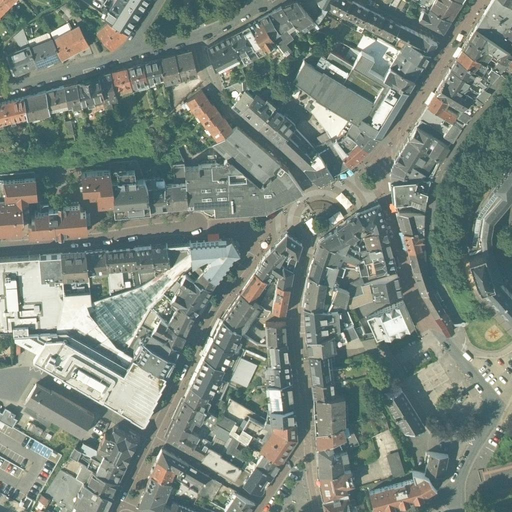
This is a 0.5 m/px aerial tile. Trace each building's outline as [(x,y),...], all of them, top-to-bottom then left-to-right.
[(6,0),(0,0),(0,13),(10,4),(6,0)] [(298,15),(289,0),(281,4),(298,27),(305,22),(299,15),(298,15)] [(305,9),(297,0),(289,0),(298,15),(299,15),(305,22),(312,17),(305,9)] [(351,0),(331,0),(328,6),(344,14),(351,0)] [(368,8),(352,0),(351,0),(344,14),(360,23),(368,8)] [(461,2),(457,0),(434,0),(432,5),(430,8),(451,20),(461,2)] [(511,9),(500,0),(492,0),(485,13),(511,32),(511,9)] [(511,0),(500,0),(511,9),(511,0)] [(74,12),(66,3),(60,7),(69,17),(74,12)] [(274,8),(291,30),(297,26),(298,27),(281,4),(274,8)] [(291,30),(274,8),(259,16),(271,33),(275,38),(278,41),(282,38),(291,30)] [(384,16),(368,8),(360,23),(376,31),(384,16)] [(451,20),(430,8),(430,9),(427,13),(423,11),(419,20),(423,22),(443,33),(451,20)] [(511,32),(485,13),(478,25),(488,32),(489,31),(511,45),(511,32)] [(271,33),(259,16),(248,23),(261,41),(262,42),(264,41),(262,38),(271,33)] [(400,25),(384,16),(376,31),(392,39),(394,35),(400,25)] [(127,31),(108,19),(96,30),(98,32),(100,34),(111,46),(127,31)] [(248,23),(242,27),(254,45),(258,52),(261,51),(257,44),(261,41),(248,23)] [(79,25),(53,38),(52,37),(52,39),(62,57),(62,56),(81,46),(82,47),(88,44),(89,44),(79,25)] [(91,25),(87,29),(94,41),(100,34),(98,32),(96,30),(91,25)] [(394,35),(412,44),(430,54),(436,44),(424,38),(424,37),(400,25),(394,35)] [(488,32),(478,25),(475,30),(510,55),(511,51),(511,45),(489,31),(488,32)] [(23,27),(13,35),(17,41),(19,39),(24,46),(29,44),(23,27)] [(242,27),(229,33),(242,54),(244,58),(243,59),(245,63),(252,59),(245,46),(249,43),(251,47),(254,45),(242,27)] [(511,56),(510,55),(475,30),(468,40),(507,67),(511,63),(511,62),(511,56)] [(229,33),(207,45),(215,68),(242,54),(229,33)] [(414,81),(424,64),(407,54),(370,34),(361,50),(390,66),(389,66),(395,69),(414,81)] [(52,37),(30,45),(37,64),(54,58),(55,59),(62,57),(52,39),(52,37)] [(275,38),(265,45),(271,54),(275,51),(277,53),(282,50),(280,48),(282,47),(279,43),(278,41),(275,38)] [(283,40),(279,43),(282,47),(286,51),(291,47),(285,39),(283,40)] [(504,71),(507,67),(468,40),(462,50),(500,76),(504,71)] [(328,44),(322,41),(318,48),(319,48),(320,47),(324,50),(328,44)] [(24,46),(8,52),(15,70),(36,62),(37,64),(30,45),(29,44),(24,46)] [(407,54),(424,64),(430,54),(412,44),(407,54)] [(313,49),(306,45),(300,55),(309,61),(310,61),(311,61),(312,60),(313,59),(319,48),(318,48),(315,46),(313,49)] [(191,49),(175,53),(181,76),(197,73),(191,49)] [(352,65),(342,82),(394,114),(407,91),(399,86),(401,84),(391,78),(390,81),(383,77),(389,66),(390,66),(373,57),(364,52),(361,50),(355,60),(350,56),(347,62),(352,65)] [(500,76),(462,50),(456,60),(492,83),(493,84),(496,80),(500,76)] [(175,53),(159,57),(163,75),(165,81),(165,80),(180,77),(181,77),(181,76),(175,53)] [(159,57),(142,61),(147,79),(163,75),(159,57)] [(394,114),(342,82),(323,70),(322,71),(304,60),(292,80),(298,83),(297,85),(299,86),(301,87),(314,96),(324,102),(324,103),(330,107),(331,106),(354,121),(379,137),(380,137),(394,114)] [(490,86),(492,83),(456,60),(450,70),(471,82),(471,83),(476,86),(477,86),(484,90),(487,87),(488,88),(490,86)] [(142,61),(126,65),(131,83),(147,79),(142,61)] [(230,63),(219,68),(222,74),(231,69),(233,68),(230,63)] [(126,65),(110,69),(116,91),(115,87),(131,83),(126,65)] [(389,66),(383,77),(390,81),(391,78),(401,84),(399,86),(407,91),(414,81),(395,69),(389,66)] [(110,69),(99,73),(104,92),(105,97),(109,96),(116,94),(116,91),(110,69)] [(231,69),(222,74),(220,74),(223,80),(232,75),(234,74),(231,69)] [(471,82),(450,70),(444,81),(469,97),(473,100),(474,101),(476,98),(478,96),(471,91),(471,90),(470,91),(467,88),(471,83),(471,82)] [(99,73),(76,79),(81,98),(87,97),(88,101),(95,99),(94,95),(103,92),(105,97),(104,92),(99,73)] [(232,75),(223,80),(221,80),(224,85),(235,81),(232,75)] [(224,85),(224,86),(225,88),(222,89),(226,98),(231,104),(240,111),(256,91),(255,90),(252,94),(251,93),(251,94),(245,90),(250,84),(246,76),(235,81),(224,85)] [(76,79),(64,82),(68,101),(72,100),(73,102),(81,100),(81,98),(76,79)] [(469,97),(444,81),(436,95),(448,103),(461,111),(463,112),(473,100),(469,97)] [(64,82),(46,86),(49,105),(68,101),(64,82)] [(297,85),(291,82),(287,94),(297,98),(299,92),(301,87),(299,86),(297,85)] [(46,86),(23,92),(26,110),(27,113),(50,107),(49,105),(46,86)] [(330,138),(334,144),(346,132),(354,121),(331,106),(330,107),(324,103),(324,102),(314,96),(301,87),(299,92),(309,100),(304,106),(313,115),(327,133),(330,138)] [(190,105),(196,113),(211,103),(202,89),(184,101),(188,107),(190,105)] [(476,98),(483,104),(491,94),(484,91),(484,90),(478,96),(476,98)] [(265,98),(256,91),(240,111),(242,110),(252,118),(250,119),(258,126),(275,103),(266,96),(265,98)] [(23,92),(3,97),(7,115),(10,114),(11,117),(15,115),(15,113),(26,110),(23,92)] [(448,103),(436,95),(428,108),(453,122),(457,116),(444,109),(448,103)] [(201,118),(207,126),(222,116),(212,102),(211,103),(196,113),(195,114),(199,120),(201,118)] [(107,105),(102,106),(106,121),(111,120),(107,105)] [(273,106),(258,126),(268,134),(284,116),(273,106)] [(94,113),(92,107),(84,109),(87,124),(96,122),(95,118),(98,117),(97,113),(94,113)] [(453,122),(428,108),(420,120),(431,126),(443,135),(453,141),(457,134),(461,128),(453,122)] [(461,111),(457,117),(465,123),(471,117),(463,112),(461,111)] [(71,115),(64,116),(67,127),(73,126),(71,115)] [(217,139),(232,128),(222,115),(222,116),(207,126),(205,127),(209,132),(212,131),(217,139)] [(284,116),(268,134),(279,144),(295,125),(284,115),(284,116)] [(431,126),(420,120),(416,127),(438,140),(443,135),(431,126)] [(379,137),(354,121),(346,132),(362,144),(368,150),(379,137)] [(303,190),(288,169),(237,125),(232,128),(217,139),(211,143),(230,159),(227,163),(185,166),(186,178),(188,207),(204,206),(204,208),(212,213),(215,213),(215,214),(265,211),(298,194),(303,190)] [(314,148),(294,127),(279,144),(319,182),(333,175),(320,154),(314,148)] [(438,140),(416,127),(409,139),(429,153),(440,160),(445,153),(449,146),(438,140)] [(362,144),(346,132),(334,144),(349,167),(368,150),(362,144)] [(314,148),(319,153),(329,146),(326,141),(330,138),(327,133),(321,136),(325,141),(314,148)] [(330,138),(326,141),(329,146),(319,153),(320,154),(333,175),(349,167),(334,144),(330,138)] [(391,174),(391,180),(412,178),(429,153),(409,139),(397,158),(395,161),(393,165),(391,170),(391,174)] [(511,290),(501,280),(497,274),(501,273),(491,242),(490,227),(492,215),(500,205),(505,198),(511,190),(511,157),(509,159),(493,178),(474,203),(471,217),(468,221),(467,249),(472,264),(474,273),(479,280),(496,302),(511,318),(511,290)] [(101,190),(102,200),(116,198),(121,198),(119,185),(118,164),(83,167),(85,186),(92,185),(92,191),(101,190)] [(172,184),(166,185),(168,209),(188,207),(186,178),(185,166),(184,164),(173,165),(174,176),(171,176),(172,184)] [(7,174),(8,175),(0,175),(0,228),(10,227),(28,226),(27,209),(35,208),(34,190),(42,189),(41,171),(7,174)] [(150,210),(168,209),(166,185),(166,184),(163,178),(144,180),(147,188),(150,210)] [(391,183),(392,193),(413,191),(414,186),(416,178),(412,178),(391,180),(391,183)] [(416,178),(414,186),(427,190),(430,179),(425,180),(416,178)] [(124,210),(150,210),(147,188),(144,180),(119,185),(121,198),(122,210),(124,210)] [(425,198),(427,190),(414,186),(413,191),(410,200),(424,205),(425,198)] [(410,200),(413,191),(392,193),(394,202),(410,200)] [(346,210),(352,205),(343,193),(337,197),(346,210)] [(34,211),(36,233),(91,229),(89,204),(83,205),(83,198),(43,202),(41,202),(41,206),(42,210),(34,211)] [(394,202),(398,212),(409,212),(410,200),(394,202)] [(357,214),(371,234),(386,229),(379,206),(357,214)] [(417,223),(423,223),(423,218),(422,218),(423,211),(409,212),(398,212),(403,232),(417,229),(417,223)] [(364,237),(371,234),(357,214),(347,221),(361,238),(364,237)] [(347,221),(337,228),(345,236),(359,247),(361,238),(347,221)] [(417,229),(403,232),(408,251),(424,247),(423,223),(417,223),(417,229)] [(359,248),(359,247),(345,236),(337,228),(319,241),(343,252),(344,251),(359,258),(359,248)] [(369,250),(389,243),(386,229),(371,234),(364,237),(366,247),(367,250),(369,250)] [(286,233),(275,245),(286,251),(297,257),(301,243),(286,233)] [(210,259),(223,269),(237,249),(232,239),(210,241),(190,243),(191,251),(191,261),(209,253),(210,252),(211,252),(212,252),(213,253),(213,254),(212,255),(210,259)] [(319,241),(314,257),(323,261),(345,267),(359,268),(358,265),(356,265),(358,261),(359,258),(344,251),(343,252),(319,241)] [(170,266),(191,251),(190,243),(166,245),(170,266)] [(389,243),(369,250),(371,256),(373,260),(393,255),(389,243)] [(155,276),(170,266),(166,245),(150,246),(155,276)] [(275,245),(265,255),(279,263),(286,267),(288,259),(283,256),(286,251),(275,245)] [(134,247),(140,286),(155,276),(150,246),(134,247)] [(105,250),(110,296),(140,286),(134,247),(105,250)] [(358,261),(371,256),(369,250),(367,250),(366,247),(359,248),(359,258),(358,261)] [(424,247),(408,251),(413,269),(425,265),(424,247)] [(105,250),(85,252),(89,291),(90,303),(110,296),(105,250)] [(286,267),(293,271),(297,257),(286,251),(283,256),(288,259),(286,267)] [(89,291),(85,252),(61,254),(63,294),(89,291)] [(0,332),(13,333),(13,335),(14,335),(15,339),(37,351),(47,331),(63,294),(61,254),(38,256),(0,258),(0,332)] [(254,272),(271,283),(279,263),(265,255),(254,272)] [(395,269),(393,255),(373,260),(365,262),(369,276),(371,276),(395,269)] [(323,261),(314,257),(308,275),(332,283),(335,274),(343,277),(345,267),(323,261)] [(216,280),(223,269),(210,259),(202,269),(216,280)] [(196,262),(183,270),(188,274),(191,271),(192,274),(195,276),(194,278),(200,284),(202,282),(210,289),(216,280),(202,269),(196,262)] [(286,267),(279,263),(271,283),(290,288),(293,271),(286,267)] [(421,294),(433,290),(425,265),(413,269),(421,294)] [(201,304),(210,289),(202,282),(200,284),(194,278),(188,274),(183,270),(171,284),(186,293),(185,294),(201,304)] [(271,283),(254,272),(240,293),(260,306),(265,297),(271,283)] [(332,302),(334,298),(338,289),(339,286),(332,283),(308,275),(307,283),(306,291),(305,299),(303,308),(318,309),(326,311),(332,302)] [(397,275),(372,283),(376,302),(402,296),(397,275)] [(349,285),(348,293),(349,293),(348,300),(364,294),(361,286),(364,285),(362,278),(349,285)] [(195,314),(201,304),(185,294),(186,293),(171,284),(163,292),(173,301),(195,314)] [(345,308),(348,300),(349,293),(348,293),(338,289),(334,298),(332,302),(326,311),(318,309),(303,308),(304,317),(306,333),(307,342),(330,336),(354,326),(349,316),(339,321),(337,312),(341,307),(345,308)] [(435,317),(445,311),(438,300),(442,298),(437,290),(436,289),(433,291),(433,290),(421,294),(435,317)] [(274,301),(272,311),(285,313),(289,293),(277,291),(275,292),(274,301)] [(163,292),(157,299),(173,313),(174,314),(190,325),(195,314),(173,301),(163,292)] [(240,293),(232,305),(254,319),(256,316),(258,318),(267,317),(270,311),(272,311),(265,310),(261,307),(260,306),(240,293)] [(274,301),(265,297),(260,306),(261,307),(265,310),(272,311),(274,301)] [(185,336),(190,325),(174,314),(173,313),(157,299),(150,307),(170,325),(185,336)] [(403,302),(374,314),(374,315),(366,319),(377,342),(384,338),(385,339),(414,327),(403,302)] [(249,325),(254,319),(232,305),(222,320),(243,335),(256,344),(264,345),(266,345),(266,332),(260,332),(249,325)] [(170,325),(150,307),(139,325),(152,332),(179,348),(185,336),(170,325)] [(445,311),(435,317),(447,334),(454,330),(451,325),(451,324),(450,322),(451,321),(452,321),(445,311)] [(243,335),(222,320),(215,336),(232,345),(230,351),(237,356),(231,363),(244,375),(260,366),(260,365),(272,364),(269,345),(266,345),(264,345),(256,344),(243,335)] [(266,332),(266,345),(269,345),(287,344),(286,322),(265,323),(266,332)] [(330,336),(307,342),(308,355),(331,353),(336,352),(336,346),(348,343),(347,341),(358,336),(354,326),(330,336)] [(167,377),(133,357),(116,365),(104,359),(47,331),(37,351),(33,361),(143,425),(147,419),(167,377)] [(152,332),(146,341),(175,358),(179,348),(152,332)] [(213,339),(204,358),(224,369),(227,371),(240,377),(244,375),(231,363),(237,356),(230,351),(232,345),(215,336),(213,339)] [(175,358),(146,341),(143,340),(133,357),(167,377),(175,358)] [(272,366),(289,364),(287,344),(269,345),(272,364),(272,366)] [(331,353),(308,355),(312,383),(341,382),(344,381),(342,369),(332,370),(331,353)] [(225,375),(227,371),(224,369),(204,358),(190,387),(214,398),(216,393),(213,392),(216,387),(222,389),(228,376),(225,375)] [(241,404),(256,388),(270,386),(291,383),(289,364),(272,366),(268,367),(264,367),(244,377),(232,389),(229,396),(241,404)] [(341,382),(312,383),(313,398),(316,398),(334,397),(334,387),(336,387),(336,388),(341,388),(341,382)] [(93,416),(51,391),(50,392),(36,383),(24,403),(25,404),(25,405),(33,409),(29,415),(36,419),(36,418),(49,426),(52,420),(81,437),(93,416)] [(272,409),(294,408),(291,383),(270,386),(272,409)] [(404,433),(425,429),(399,387),(391,390),(389,385),(380,389),(382,396),(404,433)] [(214,398),(190,387),(185,399),(184,400),(209,413),(210,411),(207,410),(210,402),(221,408),(223,410),(226,404),(214,398)] [(334,397),(316,398),(318,432),(345,425),(343,397),(334,397)] [(209,413),(184,400),(174,421),(189,430),(211,441),(216,433),(212,431),(219,419),(209,413)] [(0,494),(29,510),(30,511),(38,498),(62,456),(12,428),(17,420),(13,418),(16,414),(7,409),(5,408),(2,414),(0,412),(0,494)] [(270,409),(271,421),(275,422),(295,420),(294,408),(272,409),(270,409)] [(211,441),(201,459),(211,464),(228,474),(234,477),(241,468),(229,460),(240,437),(238,436),(224,427),(229,420),(220,415),(219,419),(212,431),(216,433),(211,441)] [(266,420),(264,425),(249,417),(238,436),(240,437),(263,453),(280,463),(296,439),(295,420),(275,422),(271,421),(266,420)] [(174,421),(166,439),(201,459),(211,441),(189,430),(174,421)] [(345,425),(318,432),(315,433),(316,448),(339,439),(344,451),(347,450),(359,443),(349,424),(345,425)] [(126,465),(137,441),(125,436),(125,435),(113,429),(109,437),(105,435),(101,444),(100,443),(97,451),(126,465)] [(339,439),(316,448),(316,457),(317,468),(317,475),(350,469),(347,450),(344,451),(339,439)] [(122,473),(126,465),(97,451),(83,444),(79,452),(122,473)] [(95,472),(118,482),(122,473),(79,452),(74,449),(69,458),(95,472)] [(156,461),(179,471),(176,478),(186,483),(188,479),(182,476),(188,464),(161,449),(156,461)] [(391,475),(403,473),(400,450),(388,452),(391,475)] [(256,463),(272,474),(280,463),(263,453),(256,463)] [(429,454),(425,475),(429,476),(437,488),(444,475),(448,456),(429,454)] [(110,497),(118,482),(95,472),(69,458),(60,470),(110,497)] [(250,472),(243,482),(260,492),(272,474),(256,463),(248,458),(241,467),(250,472)] [(156,461),(151,475),(176,485),(178,482),(175,478),(176,478),(179,471),(156,461)] [(208,475),(188,464),(182,476),(188,479),(196,483),(195,485),(200,488),(208,475)] [(350,469),(317,475),(322,499),(333,497),(338,495),(346,492),(349,491),(348,485),(353,483),(350,469)] [(110,497),(60,470),(44,495),(62,506),(72,511),(103,511),(107,505),(110,497)] [(414,479),(369,492),(375,511),(386,508),(386,509),(395,507),(394,506),(399,504),(400,505),(410,502),(410,501),(414,499),(415,500),(423,497),(423,496),(424,496),(425,495),(437,488),(429,476),(425,475),(412,471),(412,472),(414,479)] [(144,491),(165,499),(175,495),(193,503),(199,495),(197,494),(178,482),(176,485),(151,475),(144,491)] [(215,479),(208,475),(200,488),(197,494),(199,495),(204,498),(215,479)] [(222,483),(215,479),(204,498),(210,502),(222,483)] [(144,491),(138,507),(148,511),(174,511),(178,504),(172,501),(170,506),(163,503),(165,499),(144,491)] [(224,509),(226,510),(228,511),(247,511),(255,502),(236,491),(224,509)] [(333,497),(322,499),(325,511),(356,511),(354,501),(350,502),(349,496),(347,496),(346,492),(338,495),(339,498),(333,499),(333,497)]
